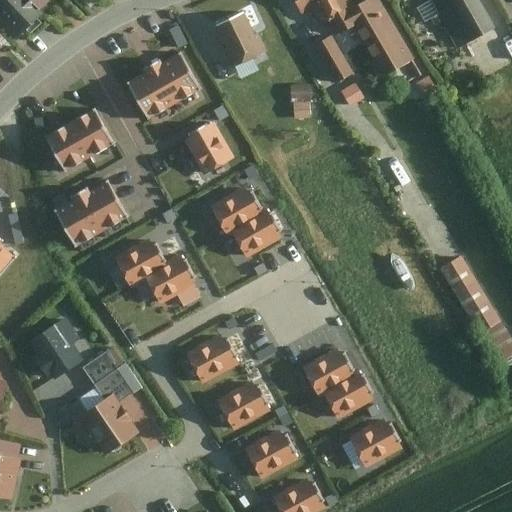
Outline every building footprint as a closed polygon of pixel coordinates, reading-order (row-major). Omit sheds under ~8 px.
[(0,0),(0,12),(19,32),(40,12),(28,0),(0,0)] [(28,0),(40,12),(52,0),(28,0)] [(289,0),(298,16),(310,10),(317,22),(324,18),(333,35),(359,21),(389,77),(419,60),(386,0),(289,0)] [(491,31),(475,0),(427,0),(452,50),(491,31)] [(261,53),(241,15),(212,29),(232,68),(261,53)] [(200,89),(181,53),(127,82),(147,118),(200,89)] [(357,82),(342,89),(349,105),(365,98),(357,82)] [(308,88),(289,89),(290,114),(309,113),(308,88)] [(110,141),(91,107),(68,120),(88,154),(110,141)] [(88,154),(68,120),(45,133),(65,167),(88,154)] [(233,158),(212,122),(185,138),(206,174),(233,158)] [(106,177),(49,208),(72,249),(128,218),(106,177)] [(250,187),(214,206),(229,235),(235,232),(266,215),(250,187)] [(266,215),(235,232),(247,255),(283,236),(270,213),(266,215)] [(112,261),(127,287),(166,265),(150,238),(112,261)] [(0,275),(16,257),(0,243),(0,275)] [(143,279),(158,305),(197,283),(181,256),(143,279)] [(511,353),(511,342),(462,256),(444,267),(498,362),(511,353)] [(61,321),(28,342),(52,379),(84,359),(61,321)] [(188,357),(204,384),(242,362),(227,335),(188,357)] [(301,369),(317,395),(324,391),(355,373),(339,346),(301,369)] [(117,369),(106,353),(81,370),(92,386),(117,369)] [(324,391),(340,418),(378,396),(363,369),(355,373),(324,391)] [(103,401),(79,417),(105,455),(138,434),(117,403),(132,393),(116,371),(93,387),(103,401)] [(217,403),(233,429),(271,407),(256,381),(217,403)] [(351,439),(367,466),(405,444),(389,417),(382,421),(351,439)] [(247,450),(262,477),(300,455),(285,428),(247,450)] [(20,460),(0,455),(0,496),(11,499),(20,460)] [(276,500),(283,511),(315,511),(330,504),(314,477),(276,500)]
